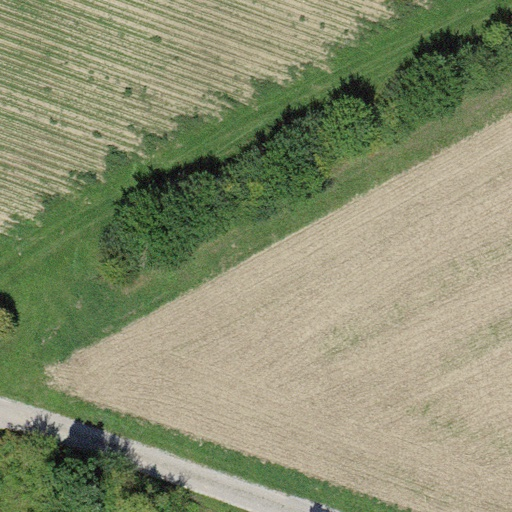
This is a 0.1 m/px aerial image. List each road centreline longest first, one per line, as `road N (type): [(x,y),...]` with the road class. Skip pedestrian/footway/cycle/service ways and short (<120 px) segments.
road 1 (motorway): [(511,246),(264,511)]
road 2 (track): [(0,405),(298,511)]
